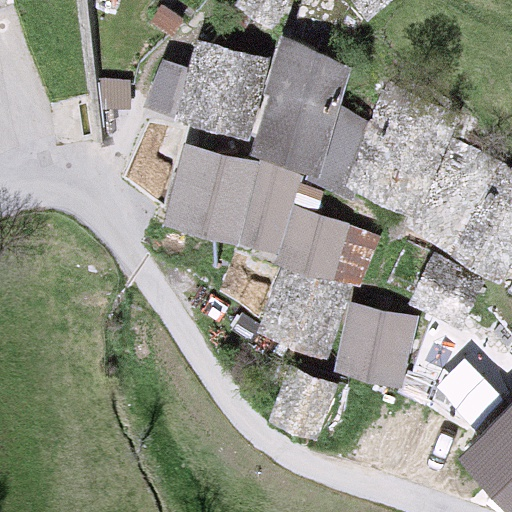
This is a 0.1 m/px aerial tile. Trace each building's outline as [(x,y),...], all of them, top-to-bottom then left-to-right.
[(293,0),(242,0),(236,10),(275,32),(293,0)] [(364,0),(373,12),(389,0),(364,0)] [(270,61),(205,41),(183,113),(248,133),(270,61)] [(358,62),(291,41),(259,139),(326,160),(358,62)] [(454,118),(381,92),(348,184),(420,210),(454,118)] [(254,165),(186,148),(167,226),(235,242),(254,165)] [(511,240),(511,174),(464,148),(422,222),(498,265),(511,240)] [(300,180),(262,170),(242,244),(280,254),(300,180)] [(351,229),(296,214),(281,267),(336,282),(351,229)] [(488,283),(440,258),(416,303),(465,328),(488,283)] [(347,296),(276,274),(258,331),(329,353),(347,296)] [(417,324),(352,310),(338,375),(403,389),(417,324)] [(336,384),(288,367),(271,413),(319,430),(336,384)] [(511,409),(467,451),(511,498),(511,409)]
